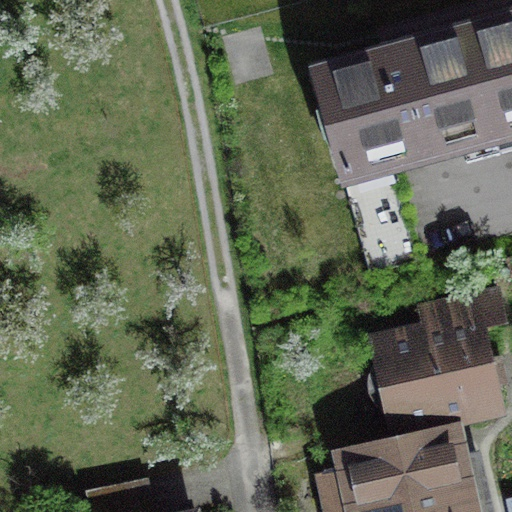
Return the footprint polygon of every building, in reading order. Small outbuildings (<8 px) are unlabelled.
[(511,15),(465,28),(497,146),(511,141),(511,15)] [(340,188),(497,146),(465,28),(308,71),(340,188)] [(431,331),(374,344),(398,439),(458,425),(509,412),(491,341),(511,335),(511,310),(506,285),(424,305),(431,331)] [(398,439),(321,458),(333,511),(479,511),(458,425),(398,439)] [(156,511),(153,473),(82,479),(84,511),(156,511)]
